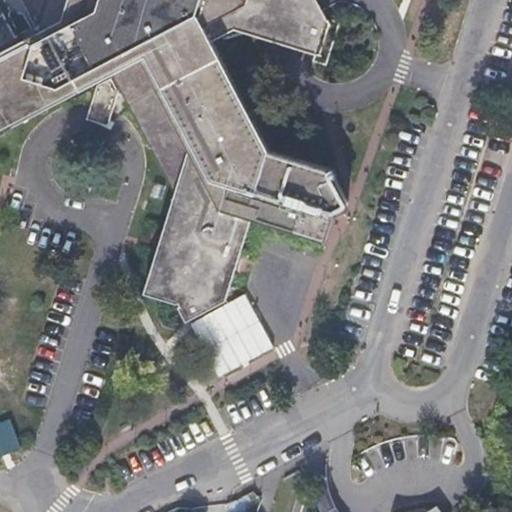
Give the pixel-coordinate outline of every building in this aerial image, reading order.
[(0,0),(0,11),(1,13),(17,16),(20,0),(0,0)] [(20,0),(17,16),(1,13),(2,16),(0,16),(0,134),(99,83),(113,75),(121,91),(176,196),(145,295),(179,306),(184,318),(193,320),(227,303),(252,222),(326,244),(334,220),(345,214),(348,202),(333,171),(269,151),(214,43),(236,32),(263,18),(269,2),(264,0),(20,0)] [(320,6),(317,0),(264,0),(269,2),(263,18),(236,32),(263,40),(297,51),(298,10),(320,6)] [(337,38),(320,6),(298,10),(297,51),(330,60),(337,38)] [(109,127),(121,91),(113,75),(99,83),(88,120),(98,124),(109,127)] [(217,364),(271,340),(258,311),(204,336),(217,364)]
